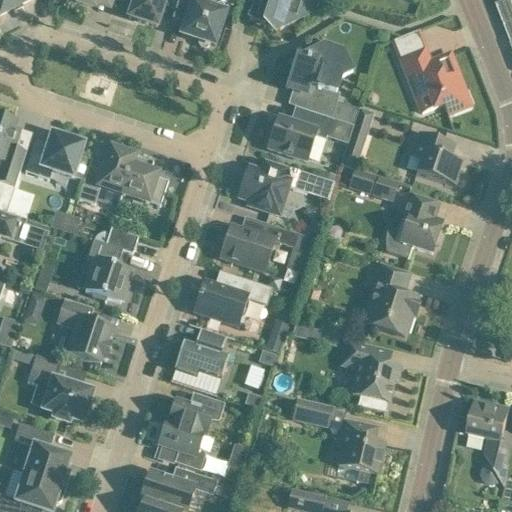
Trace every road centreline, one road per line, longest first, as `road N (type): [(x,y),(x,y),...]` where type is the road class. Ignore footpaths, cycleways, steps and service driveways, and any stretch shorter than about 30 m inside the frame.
road 1 (residential): [(100,511),(204,158)]
road 2 (residential): [(204,158),(223,96),(49,39),(11,61)]
road 3 (residential): [(448,361),(511,166),(511,119)]
road 4 (residential): [(204,158),(37,103),(11,61)]
road 5 (residential): [(415,511),(448,361)]
road 6 (residential): [(511,119),(468,0)]
